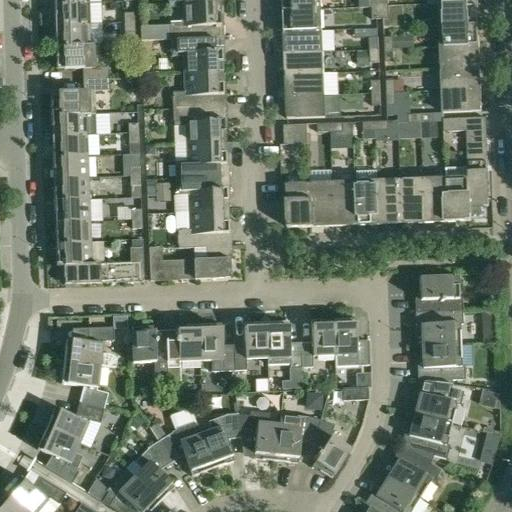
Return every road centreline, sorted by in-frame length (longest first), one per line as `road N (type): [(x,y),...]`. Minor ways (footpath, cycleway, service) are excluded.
road 1 (residential): [(254,293),(372,290),(379,304),(377,417),(321,511)]
road 2 (residential): [(254,293),(249,164),(259,138),(257,0)]
road 3 (residential): [(25,297),(254,293)]
road 4 (residential): [(25,297),(17,142)]
road 5 (residential): [(17,142),(12,0)]
